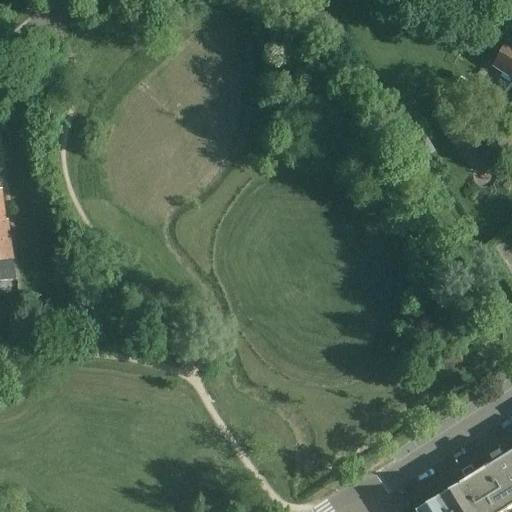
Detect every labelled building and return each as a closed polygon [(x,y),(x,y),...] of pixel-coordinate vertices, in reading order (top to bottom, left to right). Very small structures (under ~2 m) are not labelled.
[(511,100),(511,45),(507,43),(495,68),(511,79),(511,100),(511,101),(511,100)] [(432,117),(457,151),(480,135),(454,100),(432,117)] [(0,281),(17,280),(9,223),(8,223),(4,191),(0,191),(0,281)] [(511,452),(509,454),(506,456),(484,470),(483,470),(508,510),(511,507),(511,452)] [(477,511),(505,511),(508,510),(483,470),(461,484),(477,511)] [(439,498),(438,498),(446,511),(477,511),(461,484),(459,486),(439,498)] [(446,511),(438,498),(416,511),(415,511),(446,511)]
